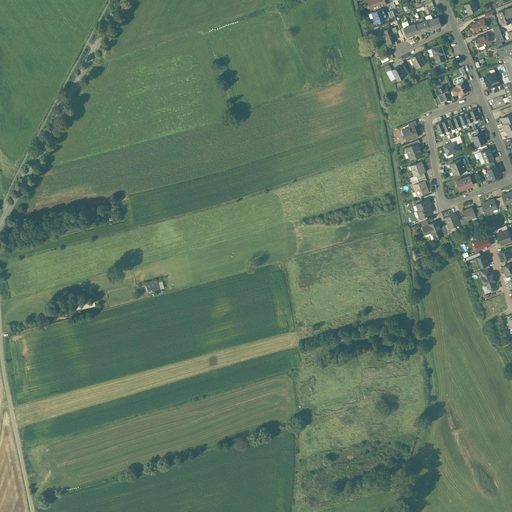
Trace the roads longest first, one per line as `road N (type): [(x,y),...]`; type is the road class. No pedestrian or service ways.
road 1 (tertiary): [(120,0),(0,225)]
road 2 (residential): [(511,179),(442,206),(426,116),(480,96)]
road 3 (residential): [(0,326),(34,511)]
